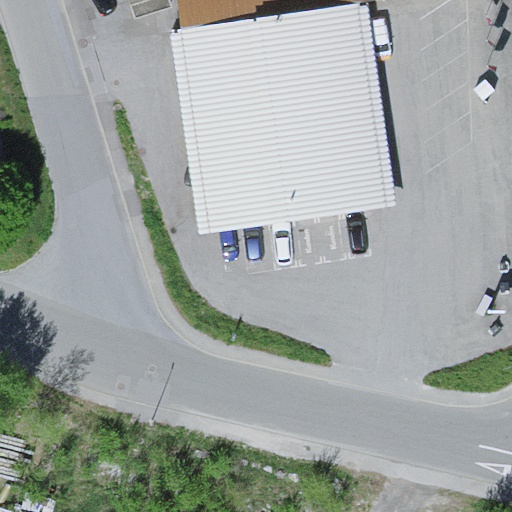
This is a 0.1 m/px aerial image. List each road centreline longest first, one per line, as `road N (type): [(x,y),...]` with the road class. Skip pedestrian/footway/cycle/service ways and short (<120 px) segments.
road 1 (residential): [(134,361),(511,452)]
road 2 (residential): [(21,0),(134,361)]
road 3 (residential): [(0,324),(134,361)]
